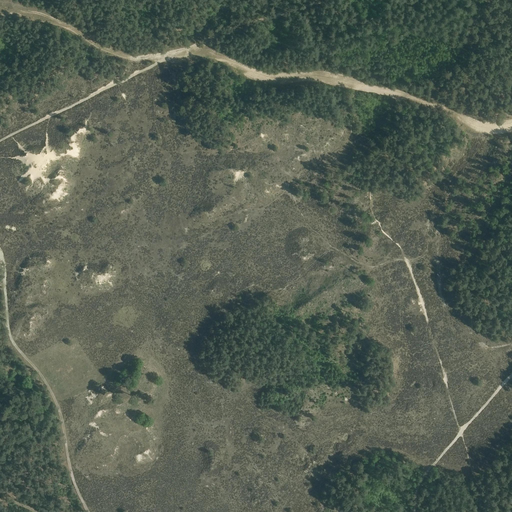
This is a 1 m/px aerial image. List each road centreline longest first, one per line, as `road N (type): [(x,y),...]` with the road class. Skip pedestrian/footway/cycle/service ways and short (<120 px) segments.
road 1 (track): [(461,432),(416,285),(370,204),(382,121),(398,94)]
road 2 (track): [(194,53),(262,73),(398,94),(483,127),(511,127)]
road 3 (track): [(87,511),(54,401),(7,327),(0,254)]
road 4 (track): [(194,53),(223,31),(316,2),(376,25),(414,0)]
road 5 (track): [(171,56),(0,140)]
road 6 (track): [(6,12),(50,16),(126,55),(171,56)]
road 7 (track): [(511,374),(426,472),(414,511)]
